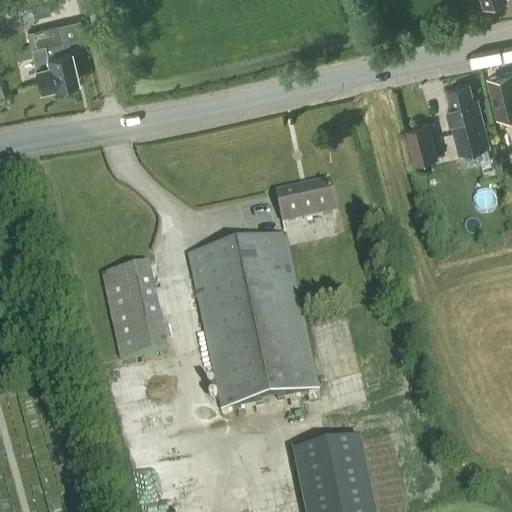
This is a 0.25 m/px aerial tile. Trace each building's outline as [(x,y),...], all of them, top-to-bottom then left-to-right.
[(40,87),(53,83),(54,85),(77,80),(70,50),(64,51),(58,23),(27,30),(40,87)] [(498,115),(511,111),(511,70),(488,77),(498,115)] [(447,105),(455,132),(460,152),(489,144),(484,125),(477,98),(474,99),(469,82),(447,88),(452,104),(447,105)] [(438,157),(429,122),(406,127),(415,162),(438,157)] [(330,183),(276,194),(283,225),(337,213),(330,183)] [(319,392),(286,237),(188,258),(221,413),(319,392)] [(168,351),(150,265),(102,275),(120,361),(168,351)] [(374,511),(360,440),(294,454),(305,511),(374,511)]
